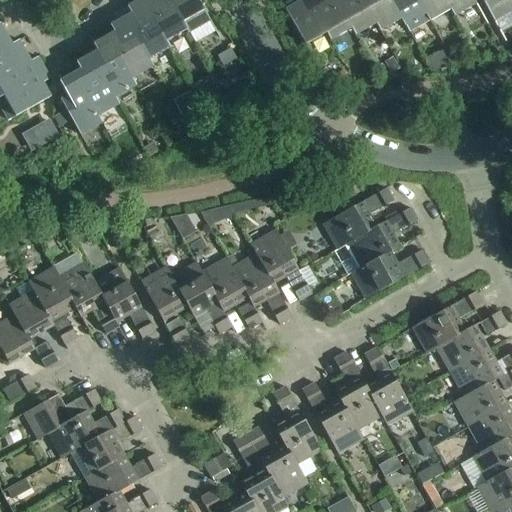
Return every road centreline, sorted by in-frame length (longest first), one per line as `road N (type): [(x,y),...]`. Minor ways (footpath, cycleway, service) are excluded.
road 1 (tertiary): [(469,160),(409,160),(339,135),(278,68),(242,0)]
road 2 (residential): [(309,344),(308,365),(254,396),(218,445),(180,471)]
road 3 (residential): [(309,344),(130,367)]
road 4 (residential): [(0,1),(58,57),(110,0)]
road 5 (residential): [(449,276),(338,340),(309,344)]
